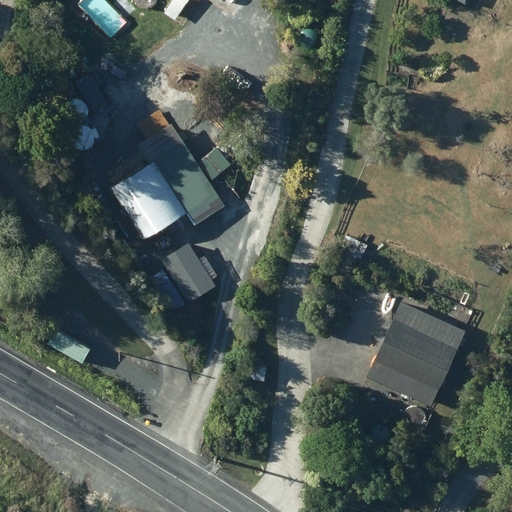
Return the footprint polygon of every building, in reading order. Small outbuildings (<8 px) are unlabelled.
[(120,0),(133,11),(143,0),(120,0)] [(324,43),(323,53),(331,53),(332,43),(324,43)] [(216,146),(198,161),(212,177),(229,161),(216,146)] [(110,186),(142,238),(190,209),(157,157),(110,186)] [(367,375),(431,404),(465,330),(401,301),(367,375)] [(55,328),(46,343),(79,363),(88,349),(55,328)] [(248,376),(264,379),(267,364),(251,361),(248,376)]
